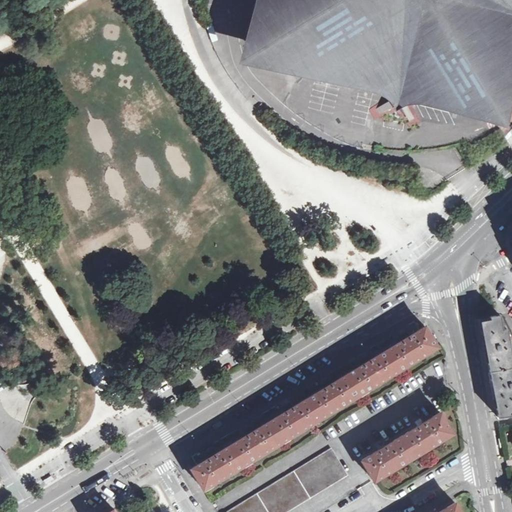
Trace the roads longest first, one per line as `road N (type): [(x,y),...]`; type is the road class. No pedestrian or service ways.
road 1 (secondary): [(151,443),(354,320)]
road 2 (secondary): [(37,511),(151,443)]
